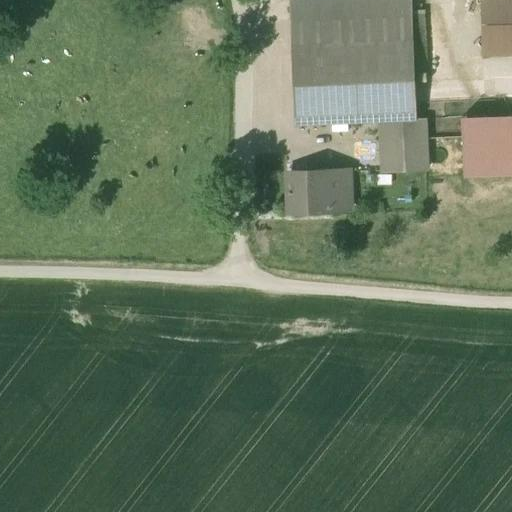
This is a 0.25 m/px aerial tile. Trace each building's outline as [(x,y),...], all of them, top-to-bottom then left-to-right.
[(411,0),(394,0),(291,4),(293,46),(413,41),(411,0)] [(511,0),(481,0),(482,57),(511,56),(511,0)] [(413,41),(293,46),(296,126),(380,123),(416,121),(417,121),(417,120),(413,41)] [(511,116),(465,118),(467,175),(511,174),(511,116)] [(416,121),(380,123),(382,172),(426,170),(424,119),(417,120),(417,121),(416,121)] [(336,172),(288,174),(289,213),(329,211),(328,198),(337,197),(336,172)] [(349,172),(336,172),(337,197),(350,197),(349,172)]
